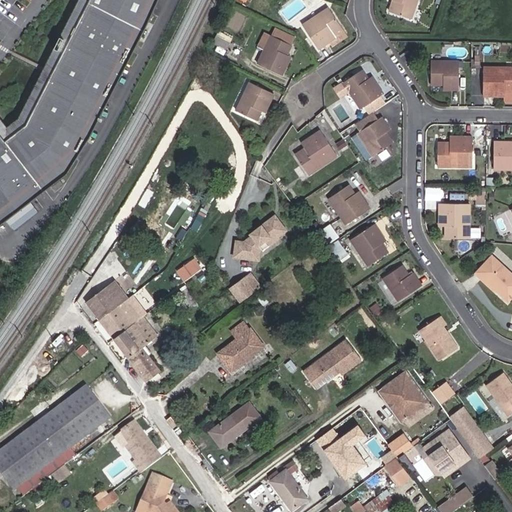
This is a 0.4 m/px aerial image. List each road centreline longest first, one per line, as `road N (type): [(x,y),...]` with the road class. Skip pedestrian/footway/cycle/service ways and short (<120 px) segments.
road 1 (residential): [(222,511),(81,316),(58,319),(0,400)]
road 2 (residential): [(427,112),(422,226),(487,337),(511,351)]
road 3 (unknown): [(219,507),(364,399),(385,408)]
